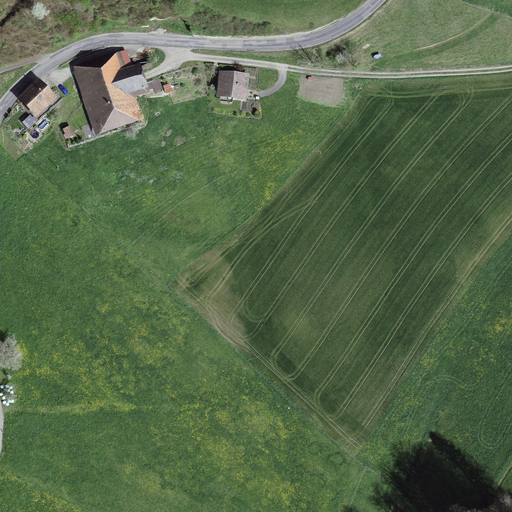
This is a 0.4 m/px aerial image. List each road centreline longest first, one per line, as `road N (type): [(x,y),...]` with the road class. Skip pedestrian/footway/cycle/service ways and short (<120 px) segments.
road 1 (tertiary): [(377,0),(342,26),(295,42),(86,44),(38,70),(0,112)]
road 2 (track): [(283,67),(345,75),(511,68)]
road 3 (track): [(173,40),(192,56),(283,67),(271,92),(256,96)]
